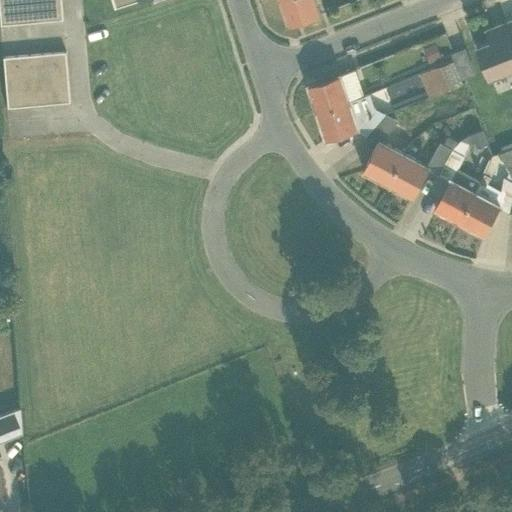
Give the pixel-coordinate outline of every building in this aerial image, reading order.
[(0,0),(0,22),(63,16),(61,0),(0,0)] [(281,0),(288,22),(320,12),(316,0),(281,0)] [(511,68),(511,40),(504,20),(486,27),(490,39),(477,44),(489,77),(511,68)] [(462,76),(475,71),(464,46),(453,51),(462,76)] [(5,105),(70,99),(66,49),(1,54),(5,105)] [(463,80),(453,57),(419,70),(429,95),(463,80)] [(317,109),(363,92),(355,67),(308,83),(317,109)] [(497,119),(495,119),(475,71),(462,76),(481,125),(483,124),(490,140),(491,140),(495,149),(511,143),(502,137),(502,135),(503,135),(497,119)] [(454,111),(472,104),(464,83),(446,90),(454,111)] [(317,109),(326,136),(355,126),(367,132),(386,111),(375,105),(370,90),(363,92),(317,109)] [(388,180),(405,149),(382,137),(398,118),(386,111),(367,132),(378,138),(363,166),(388,180)] [(459,218),(481,177),(458,166),(469,142),(474,139),(477,146),(488,142),(481,127),(471,132),(462,136),(459,139),(452,146),(438,171),(449,177),(434,205),(459,218)] [(388,180),(413,194),(428,166),(438,171),(452,146),(459,139),(448,133),(443,141),(440,139),(428,161),(405,149),(388,180)] [(511,160),(511,145),(499,150),(501,154),(510,169),(511,172),(511,162),(511,161),(511,160)] [(459,218),(485,232),(499,204),(510,210),(511,200),(511,172),(510,169),(506,175),(504,174),(502,188),(487,180),(501,154),(499,150),(492,153),(481,177),(459,218)] [(17,406),(0,412),(0,438),(18,431),(17,406)]
